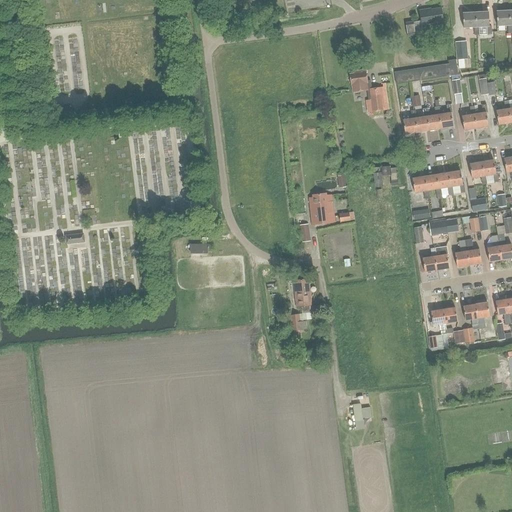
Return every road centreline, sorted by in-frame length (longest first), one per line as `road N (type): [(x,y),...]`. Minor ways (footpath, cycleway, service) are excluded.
road 1 (residential): [(205,44),(232,227),(247,247),(295,264)]
road 2 (residential): [(413,0),(332,24),(205,44)]
